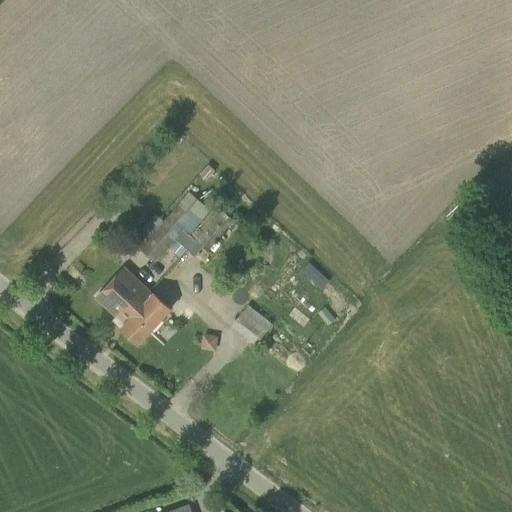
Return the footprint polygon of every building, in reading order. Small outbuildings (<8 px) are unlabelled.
[(206,251),(232,220),(213,203),(204,214),(207,217),(190,236),(189,235),(200,223),(178,204),(139,249),(155,262),(174,240),(176,242),(186,251),(193,257),(202,247),(206,251)] [(181,257),(186,251),(176,242),(171,248),(181,257)] [(315,258),(303,267),(320,289),(332,280),(315,258)] [(138,306),(151,291),(127,269),(100,299),(118,315),(115,319),(116,320),(120,315),(121,316),(133,302),(138,306)] [(120,315),(116,320),(140,343),(171,308),(154,293),(151,291),(138,306),(133,302),(121,316),(120,315)] [(255,345),(272,324),(248,304),(231,325),(255,345)] [(192,511),(189,503),(164,511),(192,511)]
